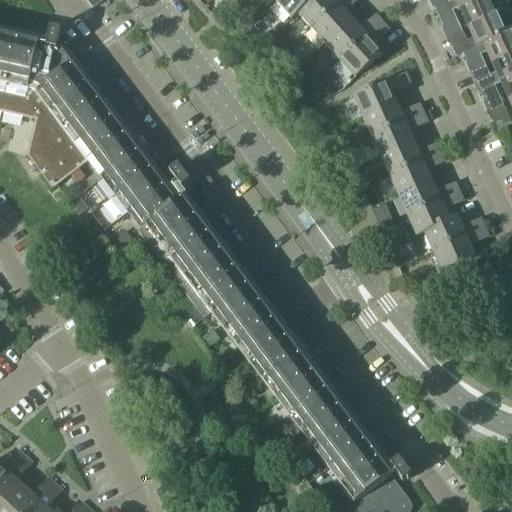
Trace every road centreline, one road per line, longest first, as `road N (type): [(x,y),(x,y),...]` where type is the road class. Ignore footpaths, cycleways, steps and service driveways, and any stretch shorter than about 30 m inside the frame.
road 1 (residential): [(304,316),(67,0)]
road 2 (tertiary): [(353,279),(141,0)]
road 3 (residential): [(511,238),(414,21),(392,0)]
road 4 (residential): [(450,511),(304,316)]
road 5 (tertiary): [(511,427),(471,409),(439,382),(353,279)]
road 6 (residential): [(144,511),(62,349)]
